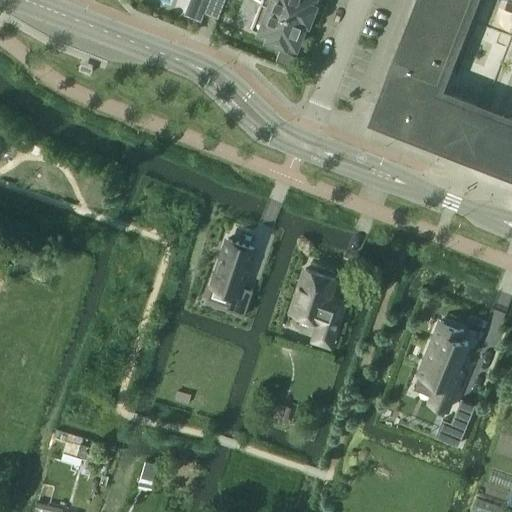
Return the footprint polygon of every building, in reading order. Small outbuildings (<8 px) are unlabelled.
[(208,0),(204,12),(218,17),(224,0),(208,0)] [(261,0),(261,1),(309,20),(315,4),(312,3),(313,0),(261,0)] [(416,0),(370,119),(431,143),(449,97),(449,95),(436,90),(471,0),(416,0)] [(287,42),(296,46),(305,21),(308,22),(309,20),(261,1),(251,28),(269,35),(268,38),(286,44),(287,42)] [(511,119),(501,115),(488,148),(511,157),(511,119)] [(253,248),(227,239),(212,284),(231,290),(225,307),(243,313),(242,316),(243,316),(252,289),(241,285),(253,248)] [(328,345),(330,346),(345,301),(329,296),(335,279),(305,269),(291,311),(320,320),(313,340),(329,345),(328,345)] [(440,321),(418,375),(437,383),(428,403),(446,410),(462,373),(456,371),(467,343),(460,340),(463,330),(455,327),(440,321)] [(461,399),(444,440),(457,445),(474,404),(461,399)] [(274,419),(284,423),(288,411),(278,407),(274,419)]
